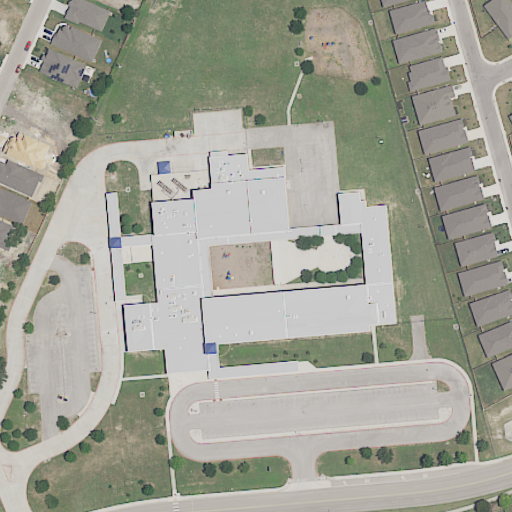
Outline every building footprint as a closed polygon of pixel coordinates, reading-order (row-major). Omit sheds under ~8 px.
[(0,0),(0,16),(5,19),(11,7),(4,4),(6,0),(0,0)] [(65,17),(77,23),(78,20),(100,30),(109,12),(84,0),(71,0),(68,4),(70,7),(65,17)] [(433,24),(426,0),(389,11),(395,35),(433,24)] [(508,40),(511,36),(511,6),(507,0),(491,0),(483,7),(508,40)] [(92,64),(49,46),(52,37),(54,38),(59,29),(62,30),(62,28),(62,27),(66,25),(67,25),(68,26),(71,33),(71,27),(102,40),(92,64)] [(399,65),(442,52),(435,28),(392,41),(399,65)] [(48,48),(45,55),(43,55),(40,60),(44,61),(40,70),(76,88),(86,65),(48,48)] [(405,68),(412,92),(449,81),(443,57),(405,68)] [(412,95),(418,125),(455,117),(451,98),(454,98),(452,87),(412,95)] [(418,131),(424,155),(468,143),(462,120),(418,131)] [(2,151),(6,153),(6,154),(33,166),(33,165),(41,169),(44,168),(46,162),(45,159),(44,159),(50,145),(19,131),(16,136),(13,138),(11,136),(9,139),(8,140),(8,139),(2,151)] [(428,159),(435,183),(475,171),(468,147),(428,159)] [(296,230),(202,238),(207,299),(368,285),(362,223),(342,225),(339,195),(362,193),(363,202),(369,202),(370,209),(388,207),(399,325),(375,327),(375,332),(373,332),(370,332),(231,345),(223,346),(224,355),(216,356),(211,356),(213,371),(168,375),(166,351),(131,354),(127,304),(159,301),(154,245),(125,247),(124,244),(124,238),(156,235),(153,203),(195,199),(194,191),(213,189),(210,157),(251,153),(253,179),(291,176),(296,230)] [(440,211),(483,201),(478,177),(434,187),(440,211)] [(442,216),(448,240),(491,229),(485,205),(442,216)] [(498,258),(493,234),(455,242),(459,266),(498,258)] [(465,298),(508,285),(501,261),(457,274),(465,298)] [(469,305),(477,328),(511,315),(511,298),(509,290),(469,305)] [(511,348),(511,321),(478,335),(487,358),(511,348)] [(511,387),(511,354),(491,363),(503,392),(511,387)]
